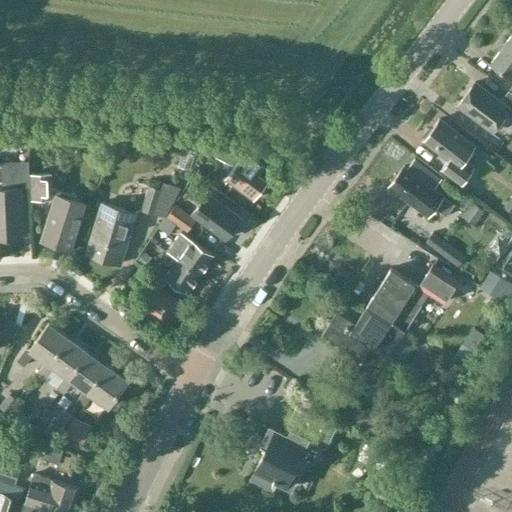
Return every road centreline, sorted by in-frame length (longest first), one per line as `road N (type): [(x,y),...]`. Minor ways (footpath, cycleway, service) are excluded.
road 1 (tertiary): [(194,380),(292,220),(461,0)]
road 2 (residential): [(0,273),(52,274),(194,380)]
road 3 (tertiary): [(131,511),(194,380)]
